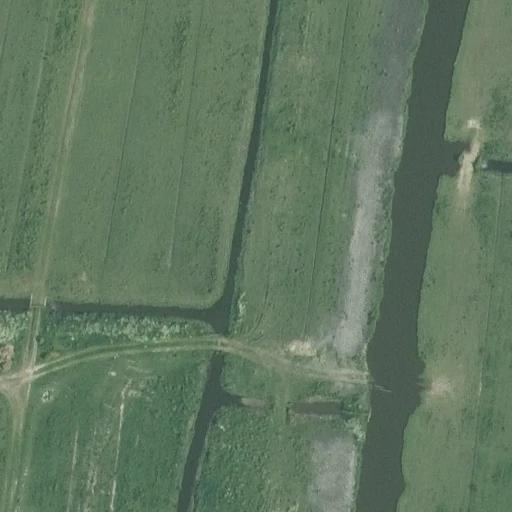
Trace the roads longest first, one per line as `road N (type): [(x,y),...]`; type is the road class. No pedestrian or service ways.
road 1 (track): [(429,384),(287,370),(237,348),(198,344),(25,378)]
road 2 (track): [(94,0),(25,378)]
road 3 (track): [(287,370),(280,433),(352,440),(342,511)]
